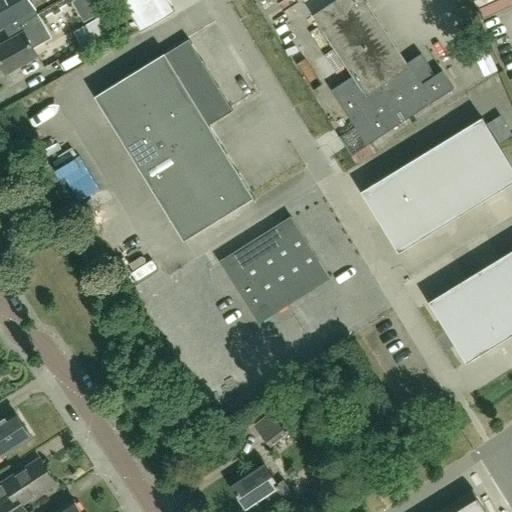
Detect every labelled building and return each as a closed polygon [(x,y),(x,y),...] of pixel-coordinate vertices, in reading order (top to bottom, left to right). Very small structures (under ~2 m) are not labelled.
[(30,0),(0,0),(0,27),(3,26),(7,24),(12,31),(27,23),(26,22),(38,14),(30,0)] [(121,0),(140,32),(176,12),(168,0),(121,0)] [(432,77),(429,72),(432,71),(421,55),(407,64),(398,50),(389,36),(380,22),(371,8),(365,0),(336,0),(313,15),(353,76),(331,91),(351,122),(367,146),(431,104),(454,89),(442,70),(432,77)] [(15,37),(0,45),(0,63),(6,75),(38,57),(38,55),(49,49),(45,42),(52,38),(38,14),(26,22),(27,23),(12,31),(15,37)] [(93,49),(124,31),(114,14),(83,32),(93,49)] [(165,53),(164,51),(162,52),(164,54),(101,93),(96,96),(184,240),(190,237),(253,198),(254,200),(255,200),(209,124),(234,109),(190,38),(165,53)] [(511,164),(483,117),(362,191),(399,251),(511,182),(511,164)] [(260,322),(331,278),(292,218),(222,262),(260,322)] [(511,250),(430,302),(467,363),(511,334),(511,250)] [(0,458),(32,438),(15,411),(0,420),(0,458)] [(271,413),(256,426),(272,445),(287,432),(271,413)] [(27,511),(22,503),(56,482),(42,460),(0,486),(0,511),(27,511)] [(284,481),(280,484),(278,484),(265,465),(232,486),(246,508),(270,493),(280,509),(296,499),(284,481)] [(485,511),(471,489),(433,511),(485,511)] [(82,511),(74,499),(52,511),(82,511)]
